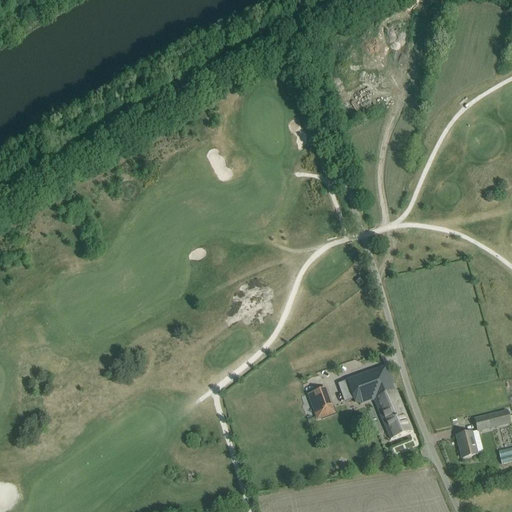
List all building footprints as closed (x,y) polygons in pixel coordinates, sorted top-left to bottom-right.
[(392,385),(385,367),(376,371),(338,384),(345,402),(355,399),(356,402),(362,403),(374,398),(374,399),(394,391),(391,385),(392,385)] [(307,395),(317,421),(336,413),(327,388),(307,395)] [(395,391),(394,391),(374,399),(391,440),(411,431),(395,391)] [(474,419),(477,432),(511,424),(508,411),(474,419)] [(471,433),(466,434),(457,436),(462,459),(476,455),(471,433)]
